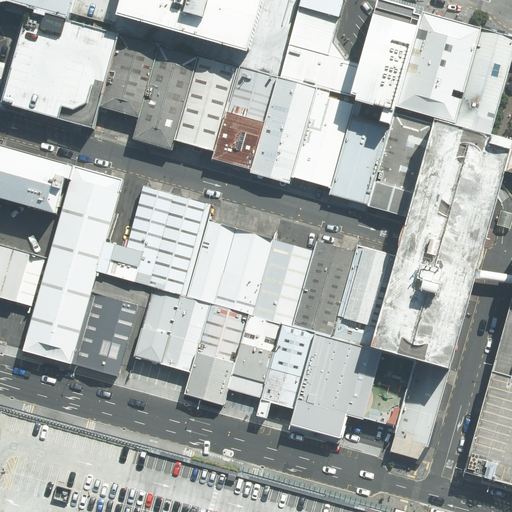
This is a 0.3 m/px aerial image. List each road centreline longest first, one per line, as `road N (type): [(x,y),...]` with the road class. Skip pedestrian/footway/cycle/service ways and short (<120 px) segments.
road 1 (residential): [(0,124),(500,269)]
road 2 (tertiary): [(437,492),(0,373)]
road 3 (residential): [(500,269),(437,492)]
